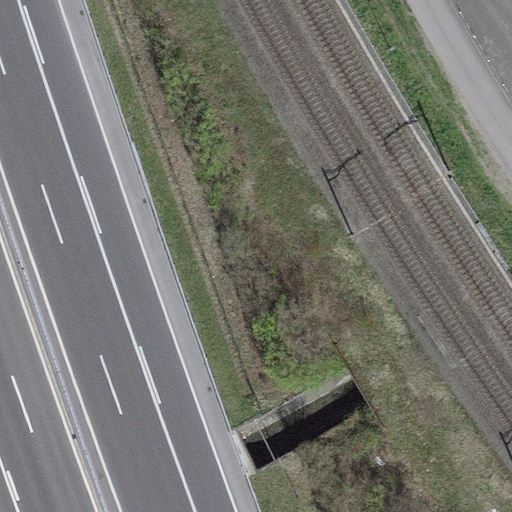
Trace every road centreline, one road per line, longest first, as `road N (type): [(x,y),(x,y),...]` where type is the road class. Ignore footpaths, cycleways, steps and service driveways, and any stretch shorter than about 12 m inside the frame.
road 1 (motorway): [(156,511),(0,47)]
road 2 (motorway): [(0,336),(60,511)]
road 3 (residential): [(430,0),(511,136)]
